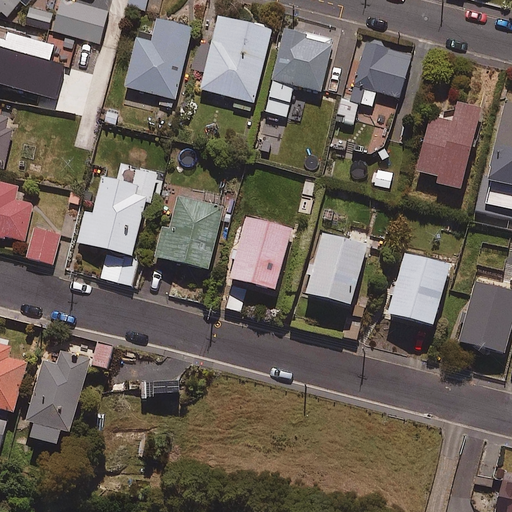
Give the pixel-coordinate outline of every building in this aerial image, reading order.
[(0,0),(0,10),(2,8),(6,11),(15,0),(24,0),(26,1),(26,0),(0,0)] [(107,12),(65,0),(60,0),(51,31),(98,45),(107,12)] [(146,0),(128,0),(127,6),(144,10),(146,0)] [(29,7),(24,25),(48,31),(53,13),(29,7)] [(273,32),(216,18),(198,92),(255,105),(273,32)] [(136,38),(124,89),(176,101),(193,28),(156,20),(151,41),(136,38)] [(5,38),(0,36),(0,82),(56,99),(66,63),(52,59),(56,43),(8,29),(5,38)] [(333,41),(283,29),(263,113),(286,118),(294,87),(320,93),(333,41)] [(388,48),(364,42),(350,101),(373,106),(377,92),(399,98),(409,57),(387,52),(388,48)] [(511,101),(501,99),(485,177),(492,178),(487,201),(511,206),(511,101)] [(482,108),(455,101),(451,120),(430,115),(415,171),(436,176),(434,185),(461,192),(482,108)] [(0,171),(4,173),(14,129),(5,127),(7,119),(0,117),(0,171)] [(81,210),(73,244),(133,258),(147,201),(158,203),(165,175),(121,164),(117,183),(100,179),(93,212),(81,210)] [(0,239),(5,241),(6,238),(26,243),(35,202),(16,197),(19,187),(0,182),(0,239)] [(224,207),(177,197),(170,229),(159,226),(152,258),(210,271),(224,207)] [(292,229),(244,217),(228,280),(275,292),(292,229)] [(33,228),(24,259),(52,267),(61,236),(33,228)] [(368,245),(318,231),(300,293),(350,308),(368,245)] [(452,267),(402,254),(385,316),(435,329),(452,267)] [(137,265),(106,256),(100,278),(131,287),(137,265)] [(511,291),(473,281),(457,342),(503,354),(511,321),(511,291)] [(116,346),(97,341),(90,366),(109,371),(116,346)] [(10,346),(0,343),(0,413),(13,417),(27,365),(6,359),(10,346)] [(42,363),(25,423),(32,425),(27,439),(57,448),(61,433),(66,433),(87,362),(61,354),(57,367),(42,363)] [(498,448),(486,445),(479,475),(491,478),(498,448)] [(511,511),(511,474),(503,473),(494,511),(511,511)]
